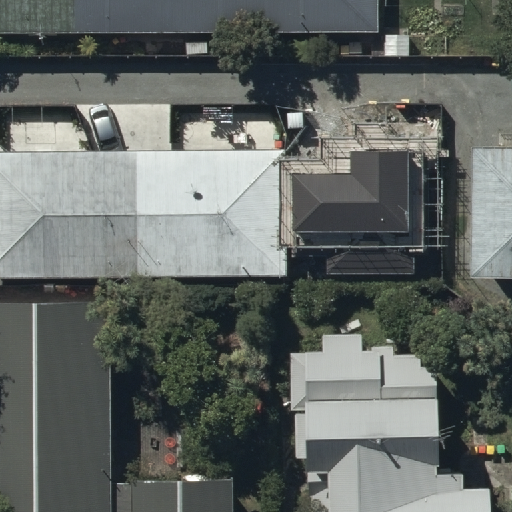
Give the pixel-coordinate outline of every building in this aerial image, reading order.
[(0,0),(0,36),(376,34),(376,0),(0,0)] [(349,173),(291,173),(291,233),(328,233),(327,270),(406,271),(407,150),(349,149),(349,173)] [(96,152),(0,152),(0,280),(285,279),(284,151),(279,151),(96,152)] [(511,154),(474,154),(472,286),(511,286),(511,154)] [(230,511),(231,483),(112,484),(110,307),(0,308),(0,511),(230,511)] [(322,355),(290,356),(290,411),(294,411),(294,427),(305,427),(305,480),(329,480),(329,511),(489,511),(489,495),(461,495),(461,479),(439,479),(439,349),(373,349),(373,355),(362,355),(362,339),(323,339),(322,355)]
